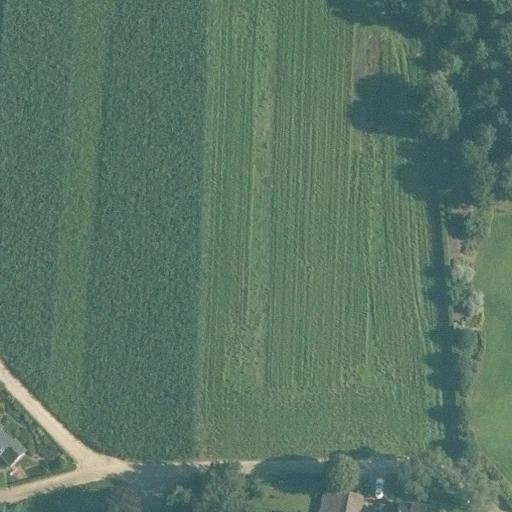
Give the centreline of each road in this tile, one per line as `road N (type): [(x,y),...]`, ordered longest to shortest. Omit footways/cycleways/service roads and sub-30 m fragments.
road 1 (unclassified): [(498,511),(463,481),(410,468),(109,470),(0,501)]
road 2 (track): [(109,470),(0,369)]
